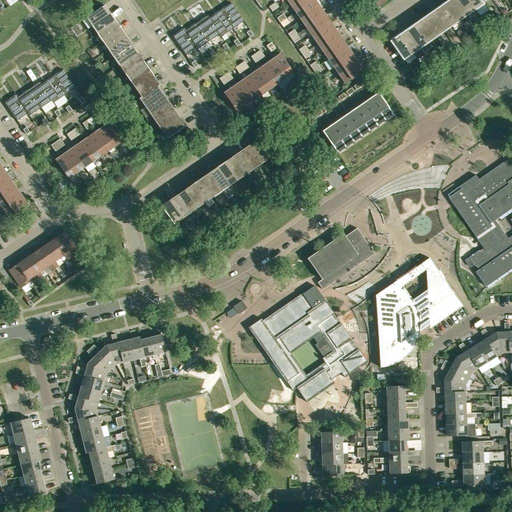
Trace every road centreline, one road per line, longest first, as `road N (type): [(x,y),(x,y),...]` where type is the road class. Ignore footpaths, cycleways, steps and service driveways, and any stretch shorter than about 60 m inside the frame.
road 1 (residential): [(303,494),(428,488),(427,350),(486,311),(511,310)]
road 2 (residential): [(178,291),(235,270),(432,134)]
road 3 (residential): [(127,206),(222,141),(123,0)]
road 4 (residential): [(72,502),(303,494)]
road 5 (residential): [(28,328),(72,502)]
road 6 (residential): [(28,328),(149,298)]
road 7 (residential): [(432,134),(361,33)]
